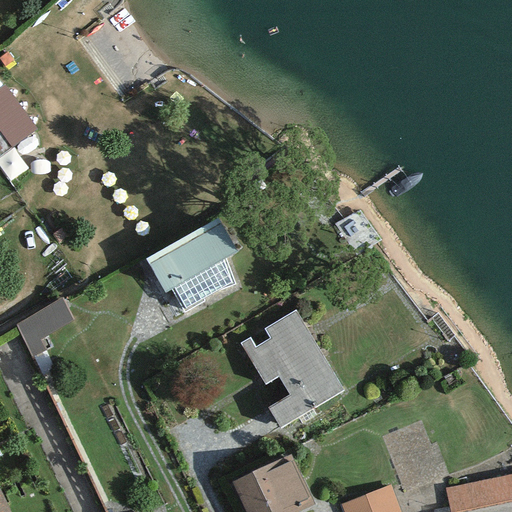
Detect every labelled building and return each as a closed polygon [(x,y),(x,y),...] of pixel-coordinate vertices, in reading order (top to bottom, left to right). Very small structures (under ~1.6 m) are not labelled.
[(0,156),(12,148),(36,130),(3,86),(0,88),(0,156)] [(28,169),(12,148),(0,156),(0,170),(9,183),(28,169)] [(218,226),(145,266),(166,304),(239,264),(218,226)] [(74,321),(61,299),(14,326),(32,357),(45,350),(40,341),(74,321)] [(301,317),(244,348),(277,408),(265,415),(279,440),(349,401),(301,317)] [(313,511),(290,463),(230,492),(239,511),(313,511)] [(511,482),(446,496),(448,511),(484,511),(511,506),(511,482)] [(400,511),(390,486),(340,506),(342,511),(400,511)]
